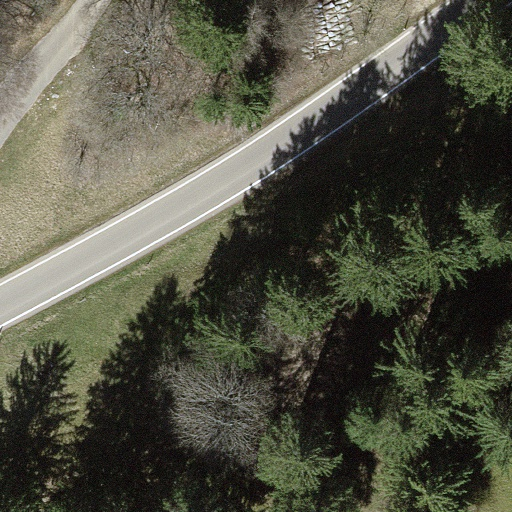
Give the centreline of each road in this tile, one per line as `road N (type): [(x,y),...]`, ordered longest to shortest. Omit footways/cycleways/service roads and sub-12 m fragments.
road 1 (unclassified): [(0,305),(274,148),(480,0)]
road 2 (track): [(92,0),(0,115)]
